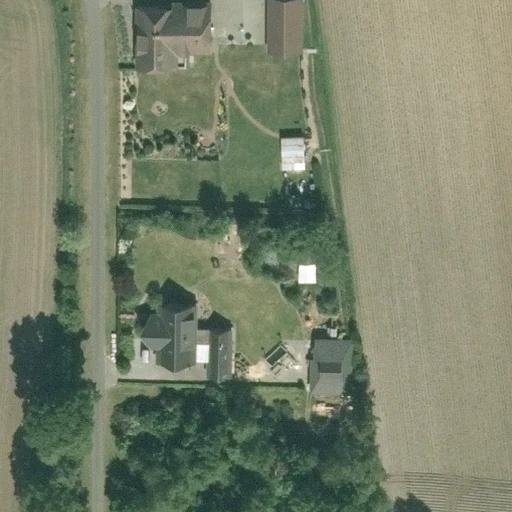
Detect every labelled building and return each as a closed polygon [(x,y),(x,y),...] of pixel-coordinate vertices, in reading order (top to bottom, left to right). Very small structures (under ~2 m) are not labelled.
[(135,5),(136,66),(188,65),(188,51),(210,51),(209,0),(158,0),(159,4),(135,5)] [(265,0),(267,52),(298,52),(296,0),(265,0)] [(302,136),(281,137),(282,170),(303,169),(302,136)] [(299,281),(319,281),(318,232),(299,232),(299,281)] [(196,301),(154,301),(154,310),(150,310),(150,345),(155,345),(155,360),(209,360),(209,376),(234,376),(234,325),(196,325),(196,301)] [(352,339),(314,339),(314,359),(308,359),(308,393),(352,393),(352,339)]
